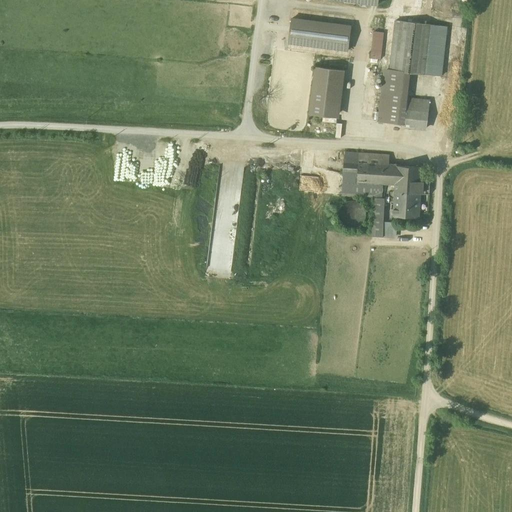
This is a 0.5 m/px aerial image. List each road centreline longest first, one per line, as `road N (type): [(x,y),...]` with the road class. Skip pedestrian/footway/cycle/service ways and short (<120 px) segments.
road 1 (unclassified): [(247,134),(412,147),(434,158),(442,194),(426,393)]
road 2 (unclassified): [(0,121),(247,134)]
road 3 (unclassified): [(263,0),(247,134)]
